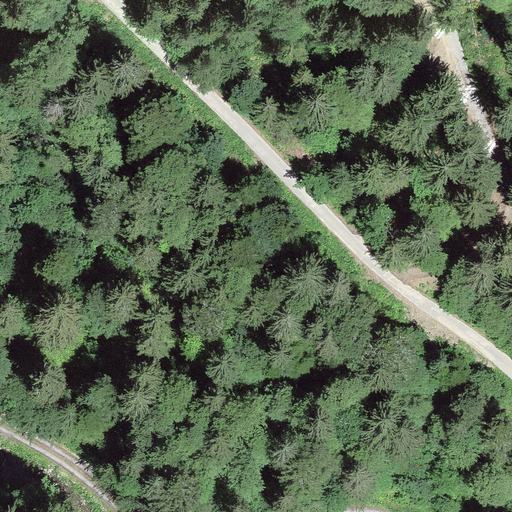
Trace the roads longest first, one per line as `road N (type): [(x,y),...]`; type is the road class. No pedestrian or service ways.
road 1 (track): [(110,0),(409,290)]
road 2 (track): [(125,511),(73,463),(0,423)]
road 3 (track): [(409,290),(511,372)]
